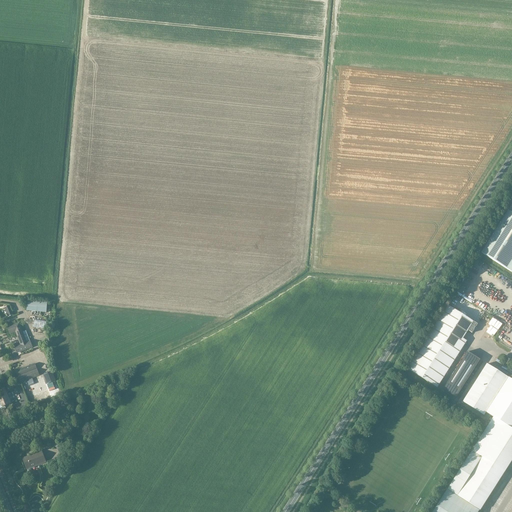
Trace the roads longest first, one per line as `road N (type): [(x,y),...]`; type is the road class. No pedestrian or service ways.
road 1 (primary): [(285,511),(511,157)]
road 2 (track): [(61,338),(85,0)]
